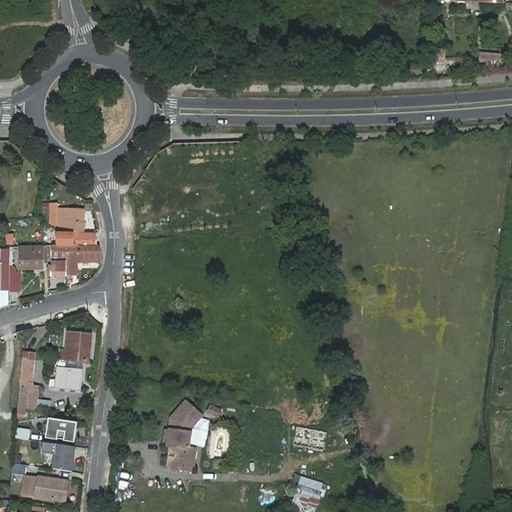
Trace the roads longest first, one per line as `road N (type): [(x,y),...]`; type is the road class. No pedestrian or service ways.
road 1 (secondary): [(138,137),(171,120),(345,121),(511,108)]
road 2 (secondary): [(511,91),(245,104),(172,103),(142,93)]
road 3 (unclassified): [(116,287),(92,511)]
road 4 (unclassified): [(105,165),(116,287)]
road 5 (unclassified): [(0,319),(116,287)]
